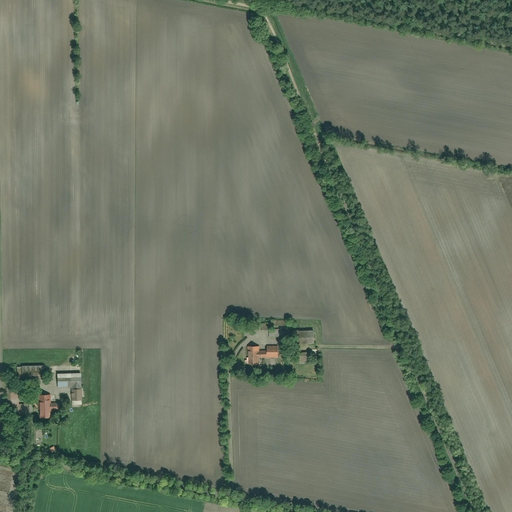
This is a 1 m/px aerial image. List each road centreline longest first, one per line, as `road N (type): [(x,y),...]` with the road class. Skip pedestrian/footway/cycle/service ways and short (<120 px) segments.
road 1 (track): [(471,511),(307,116)]
road 2 (unclassified): [(290,511),(0,454)]
